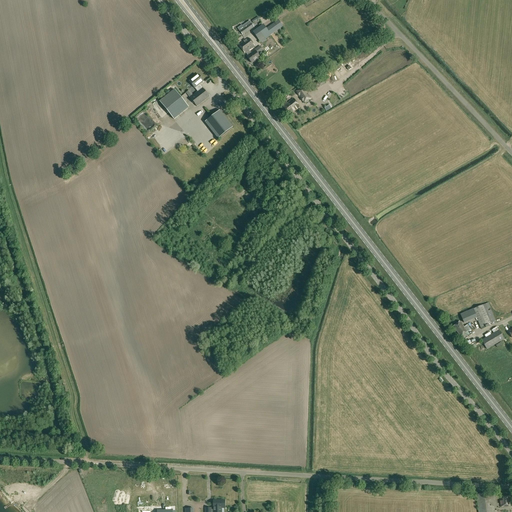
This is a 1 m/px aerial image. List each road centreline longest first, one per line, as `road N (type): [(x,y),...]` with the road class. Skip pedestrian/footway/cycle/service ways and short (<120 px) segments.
road 1 (unclassified): [(511,453),(161,0)]
road 2 (secondary): [(511,428),(181,0)]
road 3 (unclassified): [(511,485),(0,457)]
road 4 (unclassified): [(511,153),(367,0)]
